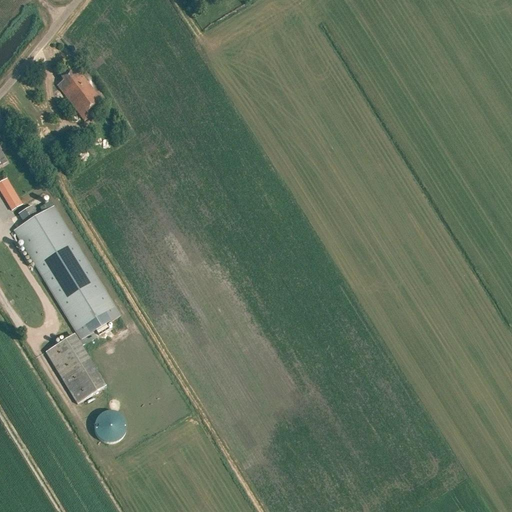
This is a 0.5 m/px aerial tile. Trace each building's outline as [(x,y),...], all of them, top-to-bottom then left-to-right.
[(84,122),(105,106),(76,67),(61,79),(63,81),(56,86),(84,122)] [(6,180),(0,183),(0,192),(2,196),(12,189),(6,180)] [(17,214),(23,224),(38,215),(33,205),(17,214)] [(104,326),(120,316),(53,208),(13,232),(79,341),(95,331),(104,326)] [(79,341),(75,343),(79,350),(108,332),(104,326),(95,331),(79,341)] [(76,405),(103,389),(79,350),(75,343),(71,337),(44,353),(76,405)] [(96,437),(98,439),(101,442),(103,443),(106,444),(109,445),(114,444),(118,443),(121,441),(123,439),(124,437),(125,434),(126,430),(126,427),(126,425),(125,421),(122,418),(119,415),(117,414),(114,413),(111,413),(107,413),(104,414),(102,415),(100,416),(96,421),(94,425),(94,427),(94,430),(95,434),(96,437)]
